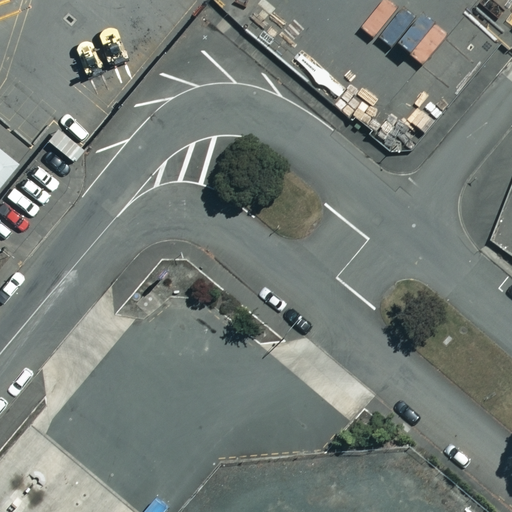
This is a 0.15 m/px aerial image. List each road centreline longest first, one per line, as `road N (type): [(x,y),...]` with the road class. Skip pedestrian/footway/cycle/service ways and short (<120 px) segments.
road 1 (tertiary): [(105,228),(116,190),(140,156),(188,120),(230,112),(260,115),(299,138),(388,214)]
road 2 (tertiary): [(511,467),(316,304)]
road 3 (tertiary): [(316,304),(198,220),(158,212),(105,228)]
road 4 (unclassified): [(511,93),(427,194),(388,214)]
road 5 (tertiary): [(105,228),(0,353)]
road 6 (tertiary): [(388,214),(511,319)]
